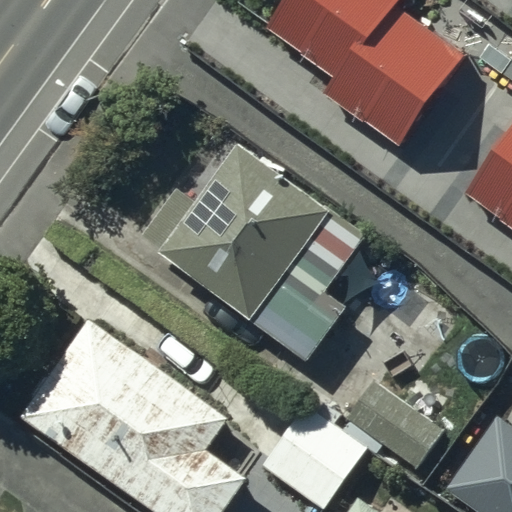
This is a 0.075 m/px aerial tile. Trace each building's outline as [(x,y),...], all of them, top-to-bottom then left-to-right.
[(398,11),(406,0),(295,0),(274,30),(345,82),(331,100),(406,155),(472,65),(398,11)] [(369,221),(240,129),(197,188),(180,174),(143,223),(312,351),(351,295),(328,279),(369,221)] [(511,227),(511,148),(475,201),(511,227)] [(91,304),(22,403),(173,511),(220,511),(251,468),(209,439),(234,402),(91,304)] [(469,403),(421,369),(404,393),(373,370),(345,409),(419,461),(447,421),(453,425),(469,403)] [(371,440),(307,395),(264,457),(327,502),(371,440)] [(511,511),(511,413),(500,406),(447,479),(493,511),(511,511)] [(393,511),(360,488),(343,511),(393,511)]
